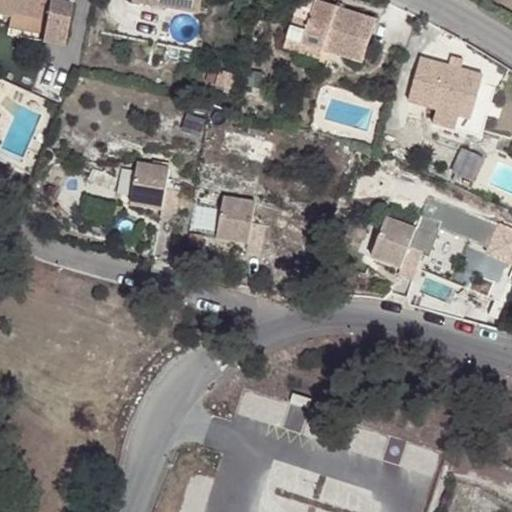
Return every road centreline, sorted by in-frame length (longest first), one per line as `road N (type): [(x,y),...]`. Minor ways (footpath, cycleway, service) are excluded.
road 1 (residential): [(269,326),(255,310),(54,254),(23,235)]
road 2 (residential): [(511,352),(420,324),(364,317),(269,326)]
road 3 (residential): [(269,326),(174,389),(121,511)]
